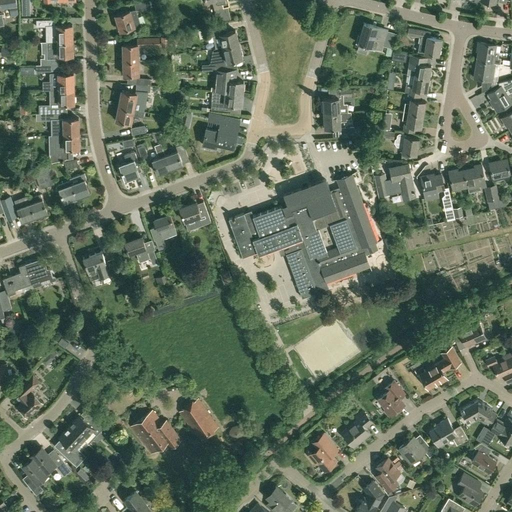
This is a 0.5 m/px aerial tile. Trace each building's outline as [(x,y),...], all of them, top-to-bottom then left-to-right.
[(16,0),(0,0),(0,24),(5,23),(3,13),(0,13),(0,8),(9,7),(10,17),(19,15),(17,6),(16,0)] [(149,0),(148,0),(134,3),(135,9),(136,10),(151,7),(149,0)] [(205,0),(207,3),(214,2),(218,20),(230,18),(227,5),(224,6),(222,0),(205,0)] [(120,30),(135,25),(140,24),(136,10),(135,9),(130,10),(116,14),(120,30)] [(36,19),(36,26),(46,26),(46,41),(52,41),(73,40),(73,24),(57,24),(55,24),(55,19),(36,19)] [(378,58),(381,50),(387,30),(375,26),(364,22),(361,35),(359,35),(357,42),(358,42),(358,43),(374,48),(372,56),(378,58)] [(204,28),(198,30),(199,33),(205,32),(206,37),(213,36),(216,48),(216,47),(218,47),(224,45),(239,41),(236,29),(227,32),(222,33),(220,24),(204,28)] [(438,55),(441,39),(429,37),(430,32),(408,28),(408,34),(421,36),(420,43),(419,43),(418,51),(438,55)] [(177,35),(169,36),(170,45),(178,44),(177,35)] [(161,47),(169,47),(169,36),(161,36),(161,47)] [(143,48),(143,45),(159,45),(159,38),(137,38),(138,43),(123,44),(123,60),(138,60),(138,53),(141,53),(143,48)] [(40,57),(41,64),(59,63),(59,57),(59,54),(73,54),(73,40),(52,41),(46,41),(47,51),(47,57),(40,57)] [(218,47),(216,47),(220,62),(222,62),(223,68),(229,66),(228,60),(235,59),(242,57),(239,41),(224,45),(218,47)] [(496,44),(478,41),(476,50),(478,50),(477,60),(495,62),(500,63),(501,57),(498,56),(500,45),(496,44)] [(415,57),(415,56),(411,55),(410,59),(409,66),(407,74),(409,74),(428,77),(430,64),(425,64),(425,58),(415,57)] [(124,74),(139,74),(138,60),(123,60),(124,74)] [(495,63),(495,62),(477,60),(473,78),(491,81),(495,63)] [(213,69),(212,79),(216,80),(215,90),(217,90),(243,93),(244,80),(235,79),(236,68),(226,68),(223,68),(213,69)] [(52,73),(50,73),(50,80),(50,89),(51,89),(74,88),(74,72),(59,73),(52,73)] [(426,91),(428,77),(409,74),(407,83),(410,83),(408,93),(420,95),(421,90),(426,91)] [(500,85),(487,93),(490,99),(497,111),(511,103),(506,95),(511,91),(511,77),(500,80),(498,82),(500,85)] [(51,106),(48,106),(48,112),(60,112),(60,106),(67,106),(67,103),(75,102),(74,88),(51,89),(51,103),(51,106)] [(352,95),(352,88),(340,89),(340,96),(343,96),(352,95)] [(122,89),(118,105),(145,111),(145,110),(134,108),(137,92),(122,89)] [(213,101),(212,108),(227,110),(228,103),(241,105),(243,93),(217,90),(215,102),(213,101)] [(420,95),(408,93),(407,103),(405,103),(403,111),(423,114),(425,101),(419,100),(420,95)] [(339,97),(323,98),(324,113),(340,112),(348,111),(348,103),(344,103),(343,99),(339,99),(339,97)] [(28,105),(20,105),(21,113),(29,113),(28,105)] [(145,111),(118,105),(116,119),(131,122),(133,114),(142,116),(143,111),(145,111)] [(340,112),(324,113),(324,128),(326,128),(341,127),(340,121),(345,121),(346,120),(346,118),(351,118),(351,111),(348,111),(340,112)] [(423,114),(403,111),(402,119),(405,119),(404,130),(414,132),(415,126),(421,127),(423,114)] [(507,124),(510,130),(511,128),(511,111),(501,118),(505,125),(507,124)] [(216,146),(216,142),(234,146),(240,119),(210,113),(209,119),(220,121),(218,129),(206,126),(203,143),(216,146)] [(60,118),(53,118),(54,134),(64,134),(79,134),(79,117),(64,117),(64,118),(60,118)] [(146,131),(145,124),(130,127),(132,134),(146,131)] [(183,143),(177,126),(167,129),(169,135),(172,134),(176,146),(183,143)] [(354,126),(342,127),(342,134),(354,133),(354,126)] [(384,129),(383,137),(394,139),(395,131),(394,131),(390,130),(385,129),(384,129)] [(416,154),(419,138),(405,136),(405,134),(399,133),(397,134),(397,137),(395,139),(394,142),(397,145),(403,146),(402,151),(402,152),(416,154)] [(57,152),(49,154),(51,162),(64,159),(68,158),(68,150),(68,148),(80,147),(79,134),(64,134),(54,134),(52,134),(52,140),(57,140),(57,152)] [(123,147),(135,145),(132,138),(122,140),(123,147)] [(136,145),(137,147),(141,158),(148,156),(144,144),(143,142),(136,145)] [(170,168),(169,165),(165,154),(160,142),(154,145),(158,157),(153,159),(158,172),(170,168)] [(127,161),(120,164),(125,179),(127,178),(128,181),(136,178),(135,175),(140,173),(138,168),(141,167),(135,150),(129,152),(124,154),(127,161)] [(178,150),(165,154),(169,165),(170,168),(183,163),(178,150)] [(78,165),(77,158),(65,161),(66,168),(78,165)] [(493,179),(511,175),(507,158),(489,162),(493,179)] [(41,166),(48,185),(54,183),(47,163),(41,166)] [(475,167),(464,169),(468,186),(467,186),(468,190),(468,192),(481,189),(480,187),(484,186),(487,186),(486,185),(482,163),(474,165),(475,167)] [(413,192),(414,191),(414,189),(413,190),(410,175),(411,174),(409,164),(389,168),(391,178),(384,180),(383,174),(375,175),(379,195),(387,193),(386,188),(400,185),(403,198),(414,196),(413,192)] [(33,168),(40,188),(48,185),(41,166),(33,168)] [(457,169),(449,171),(452,189),(467,186),(468,186),(464,169),(457,170),(457,169)] [(70,177),(71,179),(72,183),(77,196),(90,191),(85,178),(87,177),(85,172),(70,177)] [(282,204),(253,215),(246,218),(244,212),(229,218),(243,256),(258,250),(259,253),(277,246),(278,249),(280,255),(286,253),(287,255),(289,262),(291,267),(302,297),(311,294),(319,291),(323,289),(328,287),(328,286),(326,281),(370,265),(366,253),(378,249),(375,242),(377,241),(352,172),(337,178),(339,185),(340,188),(330,192),(325,178),(284,193),(287,202),(282,204)] [(438,196),(437,190),(443,189),(444,188),(444,187),(441,173),(434,175),(434,173),(420,176),(421,178),(417,179),(419,187),(422,187),(424,193),(425,199),(438,196)] [(71,179),(56,184),(57,189),(60,187),(62,194),(61,195),(62,200),(64,199),(64,201),(66,200),(66,201),(71,200),(71,198),(72,198),(73,200),(77,199),(76,196),(77,196),(72,183),(71,179)] [(496,183),(490,185),(495,207),(506,205),(504,197),(499,198),(496,183)] [(487,186),(484,186),(487,201),(489,208),(495,207),(490,185),(486,185),(487,186)] [(445,194),(442,197),(444,208),(445,210),(452,208),(452,207),(448,186),(444,187),(444,188),(443,189),(445,194)] [(43,197),(42,198),(41,193),(28,197),(32,206),(35,215),(48,211),(43,197)] [(22,220),(35,215),(32,206),(28,197),(22,200),(23,204),(18,206),(22,220)] [(196,201),(180,207),(187,226),(198,222),(199,225),(205,223),(211,221),(204,200),(203,200),(204,203),(198,205),(197,203),(196,201)] [(461,206),(452,208),(455,218),(463,216),(461,206)] [(163,238),(177,233),(174,223),(169,211),(160,214),(161,216),(154,219),(157,225),(150,228),(155,240),(156,239),(160,248),(166,246),(163,238)] [(142,235),(125,241),(129,253),(137,250),(140,259),(149,255),(152,264),(158,262),(153,249),(148,251),(144,241),(142,235)] [(102,250),(83,256),(89,273),(91,279),(106,274),(112,272),(115,279),(121,277),(118,270),(114,257),(106,260),(102,250)] [(44,256),(26,263),(32,283),(54,275),(50,266),(47,267),(44,256)] [(7,288),(0,290),(0,298),(3,310),(11,308),(8,294),(17,291),(16,288),(32,283),(26,263),(19,265),(21,270),(3,277),(7,288)] [(477,342),(486,338),(478,322),(463,329),(461,326),(451,330),(456,342),(463,338),(466,346),(477,341),(477,342)] [(451,367),(460,362),(451,346),(442,352),(445,357),(430,366),(430,367),(419,373),(427,388),(439,381),(439,382),(447,378),(443,369),(450,365),(451,367)] [(507,383),(511,380),(511,354),(511,352),(495,359),(494,356),(485,360),(488,366),(492,364),(498,377),(504,375),(507,383)] [(29,390),(40,381),(34,375),(14,392),(23,402),(18,406),(27,416),(42,402),(33,391),(32,393),(29,390)] [(390,416),(405,404),(400,397),(404,393),(393,380),(385,387),(388,390),(378,398),(385,407),(385,410),(390,416)] [(200,439),(218,426),(198,398),(180,410),(200,439)] [(489,424),(496,413),(491,410),(492,408),(478,399),(460,409),(467,421),(478,415),(485,419),(484,421),(489,424)] [(152,452),(167,441),(168,441),(172,446),(182,439),(167,419),(162,422),(153,409),(132,425),(152,452)] [(365,427),(372,421),(363,410),(355,417),(357,419),(342,432),(354,446),(370,433),(365,427)] [(70,426),(84,439),(91,431),(96,435),(104,426),(92,415),(87,420),(80,415),(70,426)] [(456,444),(468,437),(460,424),(453,428),(447,417),(440,422),(441,424),(429,430),(438,446),(453,437),(456,444)] [(511,443),(511,442),(511,420),(508,418),(505,423),(497,419),(491,429),(499,434),(498,435),(511,443)] [(59,446),(63,450),(63,451),(77,464),(86,454),(77,446),(84,439),(70,426),(60,437),(64,441),(59,446)] [(331,454),(338,449),(324,432),(312,442),(316,447),(308,455),(315,463),(317,461),(324,470),(336,460),(331,454)] [(429,456),(435,452),(425,440),(420,444),(413,436),(399,448),(402,452),(401,453),(410,463),(425,451),(429,456)] [(489,472),(496,460),(487,455),(486,452),(489,447),(480,442),(474,447),(475,448),(472,453),(473,457),(471,461),(489,472)] [(59,454),(53,459),(42,447),(32,455),(34,458),(46,472),(56,464),(61,471),(68,465),(59,454)] [(393,477),(399,472),(387,457),(376,466),(380,470),(375,475),(387,490),(397,482),(393,477)] [(35,478),(28,484),(37,495),(44,489),(38,482),(48,474),(46,472),(34,458),(24,466),(35,478)] [(90,476),(81,468),(77,472),(86,480),(90,476)] [(475,503),(482,491),(477,488),(481,483),(463,472),(457,483),(462,486),(457,495),(464,499),(465,498),(475,503)] [(376,503),(382,492),(371,480),(363,487),(368,493),(365,497),(363,496),(355,509),(359,511),(372,511),(377,504),(376,503)] [(290,508),(294,503),(275,485),(266,494),(277,505),(272,510),(274,511),(288,511),(290,510),(291,509),(290,508)] [(147,511),(147,510),(149,508),(136,490),(134,492),(133,491),(130,493),(130,495),(125,499),(129,505),(126,507),(126,508),(121,511),(147,511)] [(401,511),(404,507),(393,501),(397,495),(395,494),(388,496),(378,511),(379,511),(401,511)] [(441,509),(439,511),(461,511),(465,507),(448,497),(441,509)] [(268,511),(257,502),(252,508),(253,509),(250,511),(268,511)]
